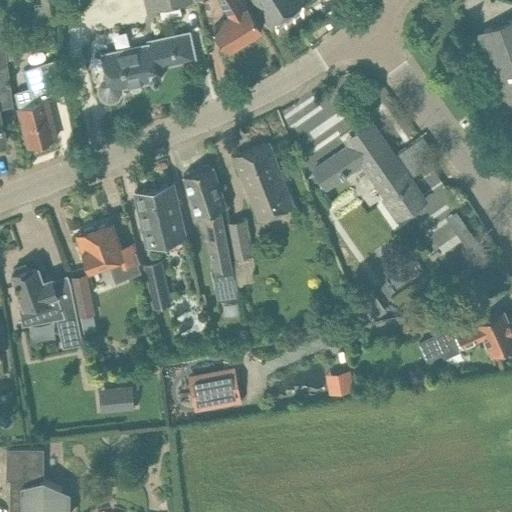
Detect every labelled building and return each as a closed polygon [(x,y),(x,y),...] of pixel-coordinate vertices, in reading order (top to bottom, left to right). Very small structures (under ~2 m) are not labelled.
[(192,0),(155,0),(157,8),(192,0)] [(244,0),(221,0),(230,15),(211,26),(215,33),(214,37),(218,43),(223,44),(226,49),(241,40),(246,41),(251,38),(252,33),(261,28),(244,0)] [(305,1),(304,0),(253,0),(268,24),(305,1)] [(497,0),(468,0),(475,20),(502,11),(497,0)] [(0,122),(0,107),(13,105),(0,14),(0,142),(5,141),(1,128),(3,128),(2,124),(0,124),(0,122)] [(511,19),(483,30),(483,31),(470,36),(505,128),(511,124),(511,19)] [(188,32),(148,41),(154,67),(154,66),(155,69),(154,67),(194,58),(190,38),(188,32)] [(155,72),(155,69),(154,66),(154,67),(148,41),(148,43),(102,53),(103,58),(108,78),(103,80),(100,85),(99,91),(102,96),(107,99),(112,99),(117,96),(120,92),(121,86),(150,80),(152,82),(155,83),(158,82),(160,80),(161,78),(161,75),(159,73),(155,72)] [(29,86),(14,92),(17,105),(18,108),(22,128),(27,147),(57,137),(52,118),(46,96),(62,91),(54,58),(24,69),(29,86)] [(397,220),(406,213),(423,202),(409,182),(412,180),(371,122),(355,133),(358,139),(314,169),(327,188),(362,164),(386,200),(384,202),(397,220)] [(294,207),(275,159),(268,141),(233,155),(259,220),(294,207)] [(237,298),(235,288),(233,277),(220,210),(227,207),(212,165),(183,175),(198,218),(204,216),(221,301),(237,298)] [(186,238),(177,202),(173,182),(134,192),(147,247),(186,238)] [(430,258),(459,251),(451,213),(422,219),(430,258)] [(233,259),(252,255),(245,220),(226,223),(233,259)] [(144,272),(140,261),(132,242),(121,246),(112,221),(76,234),(89,270),(117,260),(120,268),(122,268),(126,279),(144,272)] [(252,255),(233,259),(237,284),(254,281),(252,272),(254,272),(255,266),(253,255),(252,255)] [(143,265),(153,309),(172,305),(161,261),(143,265)] [(51,278),(42,281),(37,267),(31,270),(29,266),(27,267),(26,264),(13,269),(14,272),(12,273),(23,306),(19,307),(23,324),(57,317),(63,346),(82,342),(70,282),(68,275),(67,275),(67,276),(52,282),(51,278)] [(484,279),(479,283),(484,292),(500,281),(490,267),(480,273),(484,279)] [(94,314),(88,282),(87,274),(72,277),(78,317),(94,314)] [(368,302),(361,306),(371,320),(385,311),(380,304),(373,309),(368,302)] [(491,354),(500,351),(511,345),(511,328),(503,310),(477,322),(478,324),(457,334),(446,310),(426,319),(444,359),(460,352),(459,350),(484,338),(491,354)] [(149,318),(136,320),(139,333),(152,331),(149,318)] [(233,366),(188,374),(194,408),(240,400),(233,366)] [(347,371),(333,374),(337,393),(350,390),(347,371)] [(132,387),(112,389),(114,409),(134,407),(132,387)] [(69,511),(69,491),(43,478),(43,448),(6,448),(6,481),(9,481),(9,511),(69,511)]
